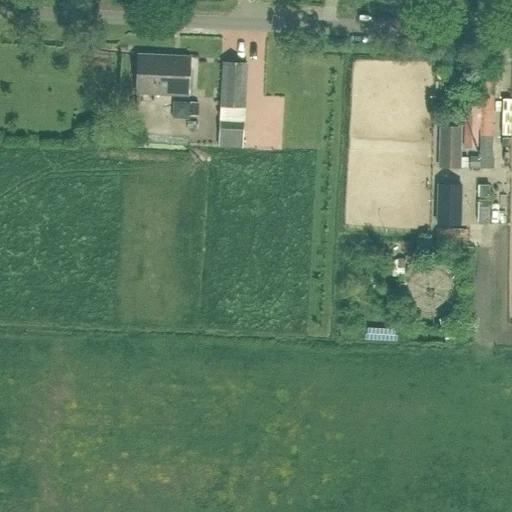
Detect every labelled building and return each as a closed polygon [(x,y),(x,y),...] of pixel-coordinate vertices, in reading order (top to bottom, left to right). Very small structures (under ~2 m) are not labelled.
[(157,56),(138,55),(136,92),(187,94),(189,60),(157,59),(157,56)] [(219,107),(220,107),(217,146),(242,148),(245,108),(247,63),(221,62),(219,107)] [(476,131),(497,130),(494,78),(473,79),(476,131)] [(500,94),(502,132),(510,132),(508,94),(500,94)] [(438,167),(460,168),(461,126),(439,126),(438,167)] [(459,224),(460,186),(438,186),(437,223),(459,224)] [(433,240),(418,239),(417,252),(432,252),(433,240)]
